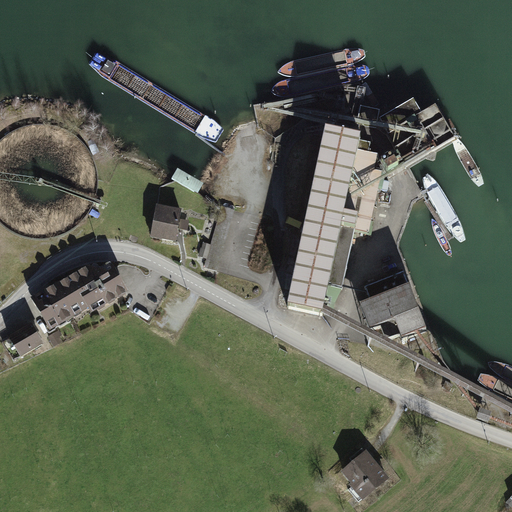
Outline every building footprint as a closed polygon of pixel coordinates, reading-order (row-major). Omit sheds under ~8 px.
[(430,122),(418,103),(380,125),(404,166),(453,138),(440,116),(430,122)] [(361,140),(325,132),(285,307),(321,316),(361,140)] [(205,242),(200,268),(219,272),(233,206),(222,204),(214,244),(205,242)] [(182,211),(155,207),(150,239),(177,243),(182,211)] [(93,267),(33,300),(51,333),(126,292),(114,269),(108,272),(93,267)] [(403,275),(360,293),(377,333),(404,322),(410,337),(426,331),(403,275)] [(32,326),(7,341),(18,359),(43,344),(32,326)] [(59,332),(48,338),(54,348),(63,343),(59,337),(62,336),(59,332)] [(367,452),(341,473),(363,501),(389,480),(367,452)]
